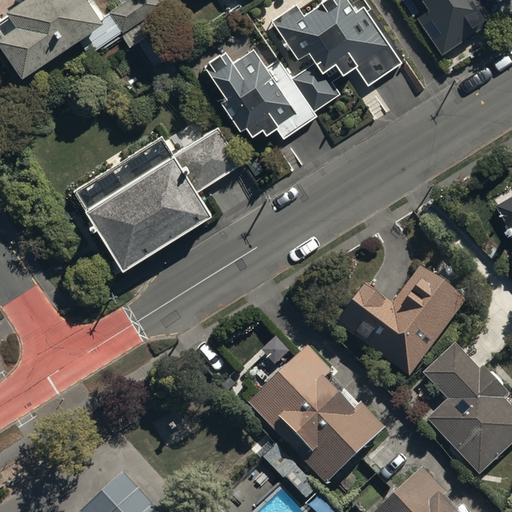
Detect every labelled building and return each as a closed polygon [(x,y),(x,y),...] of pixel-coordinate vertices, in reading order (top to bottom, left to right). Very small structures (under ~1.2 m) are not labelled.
[(103,21),(88,0),(17,0),(0,12),(0,22),(5,30),(0,33),(0,42),(24,77),(103,21)] [(154,33),(144,20),(166,5),(162,0),(115,0),(107,6),(113,15),(109,17),(131,50),(138,45),(150,36),(154,33)] [(401,60),(361,3),(351,9),(345,0),(325,0),(304,15),(295,2),(273,18),(297,57),(309,51),(315,60),(291,75),(278,57),(263,66),(251,48),(228,64),(220,53),(201,66),(224,97),(217,102),(239,133),(243,130),(250,140),(259,133),(262,138),(274,129),(281,139),(316,114),(312,109),(339,90),(331,79),(337,74),(341,79),(357,67),(368,83),(401,60)] [(421,0),(426,6),(414,14),(439,52),(489,18),(477,0),(421,0)] [(76,190),(123,263),(209,209),(197,191),(242,162),(218,124),(174,151),(163,134),(76,190)] [(511,231),(511,196),(497,205),(511,231)] [(333,317),(406,371),(464,295),(420,262),(392,299),(363,277),(333,317)] [(445,394),(424,414),(478,471),(511,437),(511,405),(499,392),(504,388),(480,362),(476,365),(452,340),(421,370),(445,394)] [(247,397),(324,478),(381,423),(358,399),(352,404),(322,373),(329,367),(305,342),(247,397)] [(440,484),(419,463),(367,511),(462,511),(438,486),(440,484)] [(155,511),(123,476),(83,511),(155,511)]
